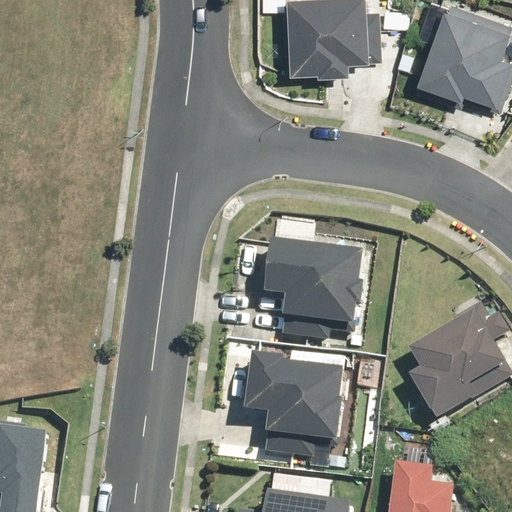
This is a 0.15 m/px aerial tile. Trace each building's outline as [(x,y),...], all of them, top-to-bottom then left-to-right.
[(287,0),(264,0),(263,12),(286,14),(287,0)] [(371,0),(291,0),(294,75),(321,74),(321,77),(353,75),(352,63),(384,62),(382,11),(372,11),(371,0)] [(511,35),(511,25),(449,4),(421,86),(465,102),(467,97),(504,110),(511,86),(511,61),(504,59),(511,35)] [(366,252),(275,241),(268,295),(288,298),(283,335),(354,344),(366,252)] [(423,370),(413,376),(440,421),(511,377),(511,368),(495,342),(510,333),(499,314),(491,319),(482,303),(456,319),(458,324),(412,352),(423,370)] [(271,415),(269,434),(340,443),(349,370),(286,362),(287,358),(254,354),(247,412),(271,415)] [(381,405),(382,388),(383,358),(360,357),(359,387),(370,387),(369,405),(381,405)] [(0,421),(0,511),(42,511),(54,430),(0,421)] [(435,468),(399,463),(392,511),(455,511),(458,489),(433,485),(435,468)] [(350,511),(351,502),(270,493),(267,511),(247,511),(242,511),(241,511),(350,511)]
